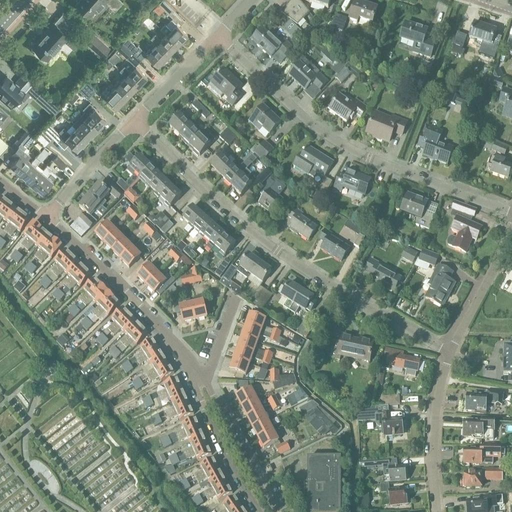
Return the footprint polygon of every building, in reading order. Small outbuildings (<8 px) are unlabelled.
[(122,4),(117,0),(78,0),(75,3),(88,15),(93,9),(96,12),(104,3),(114,12),(122,4)] [(166,35),(178,46),(187,36),(179,27),(184,21),(163,0),(159,4),(174,18),(172,20),(176,24),(171,30),(165,24),(160,29),(166,35)] [(279,11),(295,23),(303,13),(290,0),(279,11)] [(328,9),(331,0),(302,0),(302,1),(328,9)] [(372,25),(378,10),(356,2),(351,18),(372,25)] [(46,60),(63,41),(78,25),(64,12),(32,48),(46,60)] [(148,24),(152,21),(148,16),(144,20),(148,24)] [(342,32),(347,19),(337,16),(331,28),(342,32)] [(305,24),(301,28),(308,32),(311,28),(305,24)] [(430,59),(436,43),(425,40),(428,32),(406,24),(400,41),(415,45),(413,53),(430,59)] [(494,60),(500,43),(493,41),(497,32),(474,24),(469,39),(486,45),(482,56),(494,60)] [(298,29),(292,36),(299,43),(306,36),(298,29)] [(280,46),(263,30),(252,41),(253,42),(252,44),(256,48),(257,46),(271,59),(279,51),(284,56),(292,48),(285,41),(280,46)] [(312,30),(309,34),(316,39),(319,34),(312,30)] [(103,56),(110,49),(91,32),(85,40),(103,56)] [(457,33),(453,46),(463,49),(467,37),(457,33)] [(168,56),(178,46),(166,35),(161,40),(157,45),(168,56)] [(113,39),(109,44),(113,48),(118,42),(113,39)] [(123,44),(140,61),(146,54),(138,46),(136,48),(128,39),(123,44)] [(135,65),(140,61),(123,44),(120,47),(129,56),(127,57),(135,65)] [(158,66),(168,56),(157,45),(147,55),(158,66)] [(453,47),(451,53),(460,57),(463,50),(453,47)] [(326,49),(321,54),(333,65),(338,60),(326,49)] [(305,58),(312,64),(316,59),(308,53),(305,58)] [(314,100),(321,93),(319,91),(328,82),(303,58),(295,66),(297,68),(289,76),(314,100)] [(109,69),(112,65),(108,60),(104,64),(109,69)] [(338,74),(346,65),(343,62),(334,70),(338,74)] [(125,77),(136,88),(147,78),(136,67),(130,72),(124,66),(119,71),(125,77)] [(340,84),(350,74),(345,69),(335,79),(340,84)] [(232,108),(242,97),(237,92),(242,87),(224,70),(211,83),(228,99),(226,102),(232,108)] [(41,90),(23,75),(17,82),(8,74),(0,83),(0,91),(1,92),(0,93),(0,98),(11,108),(20,96),(23,98),(26,94),(33,100),(41,90)] [(127,98),(136,88),(125,77),(120,83),(115,87),(127,98)] [(502,89),(504,84),(491,79),(489,84),(502,89)] [(82,86),(92,95),(96,90),(87,81),(82,86)] [(418,95),(422,84),(416,82),(411,92),(418,95)] [(88,99),(92,95),(82,86),(79,90),(88,99)] [(117,108),(127,98),(115,87),(105,97),(117,108)] [(386,90),(384,95),(394,99),(393,102),(397,103),(398,101),(401,102),(402,97),(386,90)] [(511,121),(511,93),(504,91),(500,103),(508,105),(503,118),(511,121)] [(453,95),(449,104),(456,107),(459,98),(453,95)] [(352,106),(340,97),(329,112),(346,124),(354,113),(361,118),(367,109),(356,100),(352,106)] [(200,115),(205,110),(196,102),(191,106),(200,115)] [(469,102),(466,111),(472,113),(475,104),(469,102)] [(85,119),(97,131),(102,125),(101,125),(106,120),(89,103),(83,110),(89,115),(85,119)] [(269,136),(281,124),(263,107),(251,119),(269,136)] [(205,110),(200,115),(205,120),(210,115),(205,110)] [(392,120),(376,113),(367,134),(389,143),(394,132),(402,136),(407,123),(393,117),(392,120)] [(179,137),(190,126),(179,117),(169,127),(179,137)] [(92,136),(97,131),(85,119),(75,129),(86,140),(91,135),(92,136)] [(46,130),(45,131),(52,138),(53,137),(57,141),(61,137),(50,125),(46,130)] [(184,143),(184,142),(189,147),(200,136),(190,126),(179,137),(184,142),(184,143)] [(447,166),(453,149),(438,144),(442,132),(426,126),(419,145),(426,148),(423,157),(447,166)] [(66,138),(64,140),(61,137),(57,141),(65,148),(69,143),(76,150),(81,145),(82,146),(87,141),(86,140),(75,129),(70,134),(63,127),(59,131),(66,138)] [(48,143),(52,138),(45,131),(46,130),(43,128),(39,133),(48,143)] [(225,141),(232,133),(228,129),(220,137),(225,141)] [(21,175),(31,163),(26,159),(30,155),(23,149),(33,137),(29,133),(13,150),(4,160),(15,170),(14,170),(20,175),(21,175)] [(35,137),(44,147),(48,143),(39,133),(35,137)] [(232,133),(225,141),(228,145),(236,137),(232,133)] [(200,136),(189,147),(195,152),(194,153),(199,157),(200,157),(210,146),(200,136)] [(273,150),(266,143),(255,154),(263,161),(273,150)] [(505,156),(508,149),(495,144),(492,150),(505,156)] [(0,156),(4,160),(13,150),(9,146),(0,155),(0,156)] [(333,164),(308,148),(299,161),(297,160),(292,167),(307,177),(308,176),(313,180),(316,175),(323,179),(333,164)] [(252,164),(256,160),(252,155),(247,159),(252,164)] [(62,169),(66,165),(57,156),(53,160),(62,169)] [(220,177),(231,166),(221,156),(210,167),(220,177)] [(31,184),(41,172),(34,166),(39,161),(35,158),(31,163),(21,175),(26,179),(25,180),(31,184)] [(126,184),(130,189),(151,168),(141,158),(130,169),(135,174),(126,184)] [(508,181),(511,169),(511,168),(506,166),(507,164),(492,158),(490,165),(494,167),(491,175),(508,181)] [(231,187),(241,176),(231,166),(220,177),(231,187)] [(150,189),(161,178),(156,173),(157,173),(157,172),(154,168),(153,168),(152,169),(151,168),(140,179),(146,184),(150,189)] [(262,183),(271,174),(267,170),(258,179),(262,183)] [(41,172),(31,184),(36,189),(37,188),(42,193),(52,181),(41,172)] [(369,180),(349,172),(347,177),(338,174),(333,188),(341,191),(342,188),(363,196),(369,180)] [(241,176),(231,187),(241,197),(252,186),(241,176)] [(160,198),(171,188),(161,178),(150,189),(160,198)] [(272,216),(283,202),(269,191),(275,184),(269,179),(258,194),(263,198),(258,205),(272,216)] [(126,193),(130,189),(126,184),(121,180),(117,184),(126,193)] [(89,197),(99,206),(109,195),(117,202),(124,196),(111,185),(106,191),(99,186),(89,197)] [(171,188),(160,198),(171,209),(181,198),(171,188)] [(320,204),(326,193),(322,190),(316,201),(320,204)] [(136,203),(140,199),(136,194),(131,199),(136,203)] [(429,230),(434,216),(424,213),(428,203),(407,195),(400,213),(417,219),(415,225),(429,230)] [(328,196),(324,205),(330,207),(334,198),(328,196)] [(89,217),(99,206),(89,197),(79,208),(89,217)] [(0,213),(8,204),(1,198),(0,199),(0,213)] [(474,217),(476,210),(454,202),(452,208),(474,217)] [(6,222),(16,210),(8,204),(0,213),(0,221),(2,219),(6,222)] [(131,217),(136,211),(132,207),(127,213),(131,217)] [(308,242),(317,229),(300,218),(303,213),(294,207),(288,216),(294,220),(289,228),(290,229),(289,231),(297,236),(298,235),(308,242)] [(204,218),(193,208),(183,220),(193,230),(194,229),(204,218)] [(7,234),(23,215),(16,210),(6,222),(9,225),(4,232),(7,234)] [(136,211),(131,217),(135,221),(140,215),(136,211)] [(91,229),(96,224),(85,213),(80,218),(91,229)] [(23,215),(7,234),(11,237),(16,230),(20,233),(30,221),(23,215)] [(161,231),(169,222),(164,217),(161,221),(158,218),(153,223),(161,231)] [(80,218),(74,225),(84,235),(90,230),(91,229),(80,218)] [(214,227),(204,218),(194,229),(204,239),(214,227)] [(478,237),(481,229),(457,219),(451,232),(458,235),(452,249),(466,254),(474,235),(478,237)] [(169,222),(161,231),(165,235),(173,226),(169,222)] [(24,249),(41,230),(33,223),(23,236),(27,239),(21,246),(24,249)] [(104,244),(115,232),(107,224),(95,235),(104,244)] [(147,234),(153,228),(149,224),(142,230),(147,234)] [(225,236),(214,227),(204,239),(214,248),(224,236),(225,236)] [(153,228),(147,234),(151,238),(157,232),(153,228)] [(37,248),(48,236),(41,230),(24,249),(28,252),(34,245),(37,248)] [(341,263),(349,250),(330,237),(332,234),(326,230),(320,239),(326,243),(321,250),(341,263)] [(363,242),(368,234),(363,231),(358,239),(363,242)] [(112,252),(124,241),(115,232),(104,244),(112,252)] [(38,260),(54,241),(48,236),(37,248),(41,250),(35,257),(38,260)] [(236,246),(224,236),(214,248),(226,258),(236,246)] [(54,241),(38,260),(42,263),(47,256),(51,259),(61,248),(54,241)] [(120,260),(132,249),(124,241),(112,252),(120,260)] [(192,252),(193,252),(188,247),(184,252),(189,256),(192,252)] [(132,249),(120,260),(129,269),(140,258),(132,249)] [(173,259),(178,254),(174,250),(169,255),(173,259)] [(54,275),(72,257),(66,251),(54,262),(58,266),(51,272),(54,275)] [(14,261),(19,255),(16,252),(11,258),(14,261)] [(192,252),(189,256),(193,260),(197,256),(193,252),(192,252)] [(412,252),(407,261),(412,264),(417,254),(412,252)] [(436,268),(440,258),(423,252),(419,262),(436,268)] [(178,254),(173,259),(177,263),(182,258),(178,254)] [(19,255),(14,261),(18,264),(23,258),(19,255)] [(184,256),(181,260),(185,264),(189,261),(184,256)] [(68,275),(79,264),(72,257),(54,275),(57,278),(64,272),(68,275)] [(251,277),(260,264),(249,257),(240,269),(251,277)] [(221,278),(231,263),(225,259),(215,274),(221,278)] [(393,293),(401,280),(377,266),(379,263),(373,259),(366,271),(372,274),(369,279),(393,293)] [(28,272),(33,266),(30,264),(25,270),(28,272)] [(67,287),(84,270),(79,264),(68,275),(71,278),(64,284),(67,287)] [(263,285),(272,273),(260,264),(251,277),(263,285)] [(33,266),(28,272),(31,275),(36,269),(33,266)] [(146,285),(157,274),(149,266),(138,277),(146,285)] [(229,283),(238,271),(232,267),(223,278),(229,283)] [(441,308),(454,285),(448,282),(453,274),(439,267),(429,284),(433,286),(426,300),(441,308)] [(201,275),(199,269),(191,271),(192,276),(187,277),(189,286),(204,281),(203,275),(201,275)] [(84,270),(67,287),(70,290),(76,284),(80,288),(91,277),(84,270)] [(157,274),(146,285),(154,294),(166,284),(157,274)] [(43,286),(49,281),(45,278),(40,283),(43,286)] [(83,304),(101,287),(94,280),(83,291),(86,294),(80,300),(83,304)] [(49,281),(43,286),(46,289),(51,284),(49,281)] [(284,307),(290,311),(302,292),(290,285),(282,298),(287,302),(284,307)] [(95,304),(107,293),(101,287),(83,304),(86,306),(92,300),(95,304)] [(259,303),(267,292),(261,287),(253,299),(259,303)] [(55,299),(61,293),(58,290),(52,296),(55,299)] [(259,303),(256,308),(261,311),(273,295),(267,292),(259,303)] [(314,300),(302,292),(290,311),(296,314),(299,309),(306,313),(314,300)] [(61,293),(55,299),(59,302),(65,296),(61,293)] [(96,316),(113,299),(107,293),(95,304),(99,307),(93,313),(96,316)] [(113,299),(96,316),(99,319),(105,314),(108,317),(120,306),(113,299)] [(191,306),(195,321),(206,319),(202,303),(191,306)] [(72,315),(77,310),(74,306),(69,311),(72,315)] [(183,324),(195,321),(191,306),(179,309),(180,313),(183,324)] [(111,332),(129,315),(123,309),(111,320),(114,323),(108,329),(111,332)] [(124,333),(135,322),(129,315),(111,332),(114,335),(120,329),(124,333)] [(246,326),(262,332),(271,336),(279,338),(281,332),(274,330),(273,331),(263,327),(266,321),(250,316),(246,326)] [(58,334),(69,324),(64,319),(53,329),(58,334)] [(84,328),(89,322),(86,319),(81,325),(84,328)] [(303,338),(311,325),(305,321),(297,334),(303,338)] [(89,322),(84,328),(87,331),(92,326),(89,322)] [(124,345),(141,328),(135,322),(124,333),(127,336),(121,342),(124,345)] [(258,343),(262,332),(246,326),(242,337),(258,343)] [(141,328),(124,345),(127,348),(133,342),(137,346),(148,335),(141,328)] [(58,348),(66,342),(61,334),(53,340),(58,348)] [(100,344),(105,338),(102,335),(97,340),(100,344)] [(277,344),(279,338),(271,336),(269,341),(277,344)] [(360,342),(352,341),(353,338),(343,336),(341,343),(333,341),(330,357),(338,359),(338,356),(369,362),(373,342),(361,339),(360,342)] [(255,349),(258,343),(242,337),(238,348),(247,351),(271,360),(273,355),(266,352),(265,353),(255,349)] [(105,338),(100,344),(103,347),(108,342),(105,338)] [(138,361),(157,349),(152,341),(139,350),(142,354),(135,358),(138,361)] [(121,342),(115,349),(117,351),(124,345),(121,342)] [(79,356),(87,349),(84,345),(76,353),(79,356)] [(271,360),(247,351),(238,348),(234,359),(250,365),(252,359),(269,365),(271,360)] [(149,365),(162,357),(157,349),(138,361),(140,365),(146,361),(149,365)] [(417,372),(420,361),(402,358),(403,353),(389,350),(386,366),(417,372)] [(117,351),(112,357),(115,360),(121,355),(117,351)] [(149,378),(168,366),(162,357),(149,365),(153,371),(146,375),(149,378)] [(95,367),(100,361),(97,358),(91,364),(95,367)] [(245,377),(250,365),(234,359),(230,372),(245,377)] [(85,375),(93,369),(90,365),(82,372),(85,375)] [(130,366),(124,370),(127,374),(133,371),(130,366)] [(168,366),(149,378),(151,382),(157,378),(160,383),(174,374),(168,366)] [(261,369),(257,380),(264,380),(268,372),(267,372),(261,369)] [(279,377),(270,377),(270,383),(272,383),(275,391),(298,384),(296,377),(279,377)] [(159,398),(180,388),(176,379),(163,385),(165,391),(158,394),(159,398)] [(117,403),(128,398),(122,386),(112,391),(117,403)] [(171,403),(185,397),(180,388),(159,398),(161,403),(169,399),(171,403)] [(242,408),(255,401),(250,390),(236,398),(242,408)] [(302,390),(293,395),(298,405),(307,400),(302,390)] [(502,405),(503,394),(487,393),(487,396),(477,395),(476,397),(468,397),(467,412),(477,413),(477,415),(486,416),(487,401),(496,402),(496,405),(502,405)] [(167,416),(189,406),(185,397),(171,403),(173,409),(166,413),(167,416)] [(271,406),(278,402),(275,397),(268,401),(271,406)] [(383,406),(398,404),(398,397),(383,398),(383,406)] [(298,405),(295,406),(304,415),(309,412),(316,409),(307,400),(298,405)] [(247,418),(261,411),(255,401),(242,408),(247,418)] [(278,402),(271,406),(273,411),(281,407),(278,402)] [(189,406),(167,416),(169,420),(177,416),(179,421),(193,415),(189,406)] [(388,412),(388,407),(376,408),(377,425),(380,427),(381,427),(382,434),(384,434),(384,436),(402,436),(401,420),(391,420),(390,412),(388,412)] [(316,409),(309,412),(324,428),(330,423),(316,409)] [(362,417),(373,417),(372,409),(361,409),(362,417)] [(253,429),(266,422),(261,411),(247,418),(253,429)] [(178,439),(199,429),(195,419),(182,425),(184,431),(176,434),(178,439)] [(481,421),(481,423),(464,422),(464,438),(473,438),(474,440),(482,440),(483,432),(494,433),(494,421),(481,421)] [(258,439),(272,432),(266,422),(253,429),(258,439)] [(190,444),(203,438),(199,429),(178,439),(180,442),(188,439),(190,444)] [(272,432),(258,439),(264,450),(277,443),(272,432)] [(185,456),(207,446),(203,438),(190,444),(192,449),(183,452),(185,456)] [(280,456),(290,450),(286,443),(276,448),(280,456)] [(207,446),(185,456),(187,460),(196,456),(198,462),(211,456),(207,446)] [(501,458),(502,448),(482,447),(481,451),(464,450),(464,464),(481,464),(481,458),(501,458)] [(159,464),(166,461),(164,456),(157,459),(159,464)] [(280,472),(276,459),(264,462),(268,475),(280,472)] [(197,480),(218,468),(213,460),(200,467),(202,471),(195,476),(197,480)] [(341,511),(341,480),(341,460),(309,460),(308,511),(341,511)] [(210,484),(223,477),(218,468),(197,480),(199,484),(207,479),(210,484)] [(384,483),(405,482),(404,468),(389,468),(389,477),(384,478),(384,483)] [(481,489),(480,473),(474,473),(474,474),(465,474),(465,490),(481,489)] [(284,483),(289,480),(290,480),(288,475),(282,477),(282,478),(284,483)] [(206,498),(227,486),(223,477),(210,484),(212,489),(204,493),(206,498)] [(227,486),(206,498),(208,501),(217,497),(219,501),(232,494),(227,486)] [(389,491),(388,486),(380,486),(381,494),(386,494),(386,496),(389,496),(390,506),(392,506),(392,507),(397,507),(397,505),(408,504),(407,496),(405,496),(404,491),(395,492),(395,490),(389,491)] [(468,511),(486,511),(486,507),(500,506),(499,495),(493,496),(493,500),(467,502),(468,511)] [(232,511),(240,506),(234,498),(222,506),(226,511),(225,511),(232,511)] [(197,507),(200,511),(205,511),(216,506),(214,503),(208,506),(208,505),(202,509),(200,506),(197,507)]
